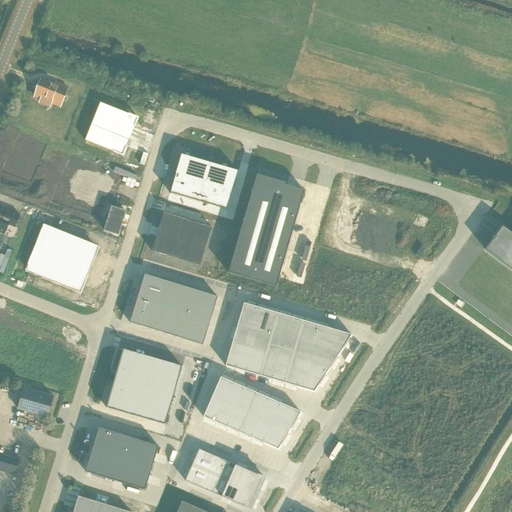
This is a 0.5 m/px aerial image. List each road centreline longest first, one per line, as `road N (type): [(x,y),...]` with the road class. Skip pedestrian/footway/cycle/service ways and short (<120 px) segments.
road 1 (unclassified): [(465,226),(469,208),(454,197),(169,114),(100,330)]
road 2 (unclassified): [(465,226),(280,511)]
road 3 (unclassified): [(100,330),(44,511)]
road 4 (unknown): [(233,291),(386,342)]
road 5 (unknown): [(339,414),(212,363)]
road 6 (unknown): [(183,436),(293,489)]
